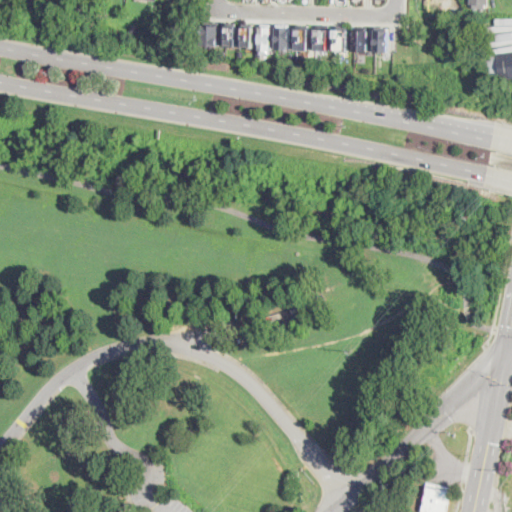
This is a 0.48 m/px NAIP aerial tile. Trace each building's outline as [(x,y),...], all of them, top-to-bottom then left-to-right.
[(489,0),(489,5),(486,5),(486,9),(474,8),(475,5),(471,5),(471,0),(489,0)] [(272,23),(272,26),(273,26),(273,49),(271,49),(271,53),(262,53),(262,49),(261,49),(261,25),(262,25),(262,23),(272,23)] [(221,24),(220,45),(204,44),(205,24),(221,24)] [(239,25),(238,45),(227,45),(228,25),(239,25)] [(255,26),(255,45),(245,45),(245,26),(255,26)] [(292,48),(278,47),(278,26),(293,26),(292,48)] [(390,26),(390,29),(391,29),(391,51),(376,51),(377,29),(378,29),(378,26),(390,26)] [(311,49),(298,49),(299,27),(311,28),(311,49)] [(330,28),(330,49),(317,49),(317,28),(330,28)] [(350,49),(337,49),(338,28),(351,28),(350,49)] [(370,51),(356,50),(356,29),(370,29),(370,51)] [(511,78),(502,80),(501,80),(498,55),(511,52),(511,78)] [(454,487),(449,511),(427,511),(422,511),(428,482),(454,487)]
